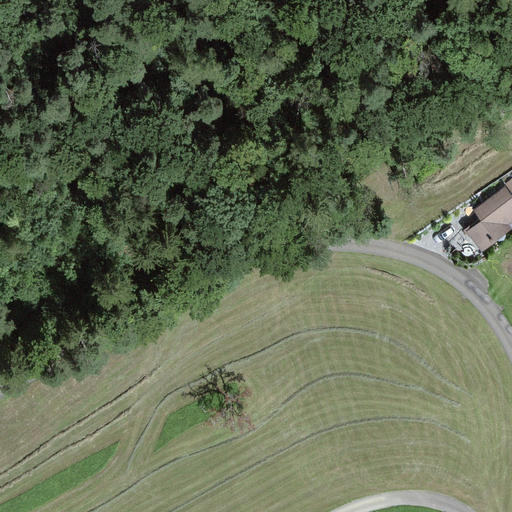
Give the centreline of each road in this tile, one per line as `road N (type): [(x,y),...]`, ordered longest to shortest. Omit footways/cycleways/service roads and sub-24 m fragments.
road 1 (unclassified): [(511,391),(470,307),(421,257),(368,235),(314,228),(253,245),(61,360),(0,381)]
road 2 (track): [(336,511),(395,489),(471,511)]
